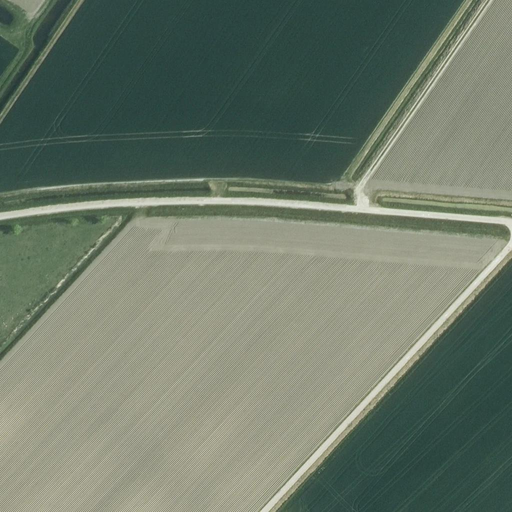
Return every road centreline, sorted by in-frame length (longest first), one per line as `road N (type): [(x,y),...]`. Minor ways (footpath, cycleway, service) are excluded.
road 1 (track): [(264,511),(511,244)]
road 2 (track): [(358,210),(361,186),(492,0)]
